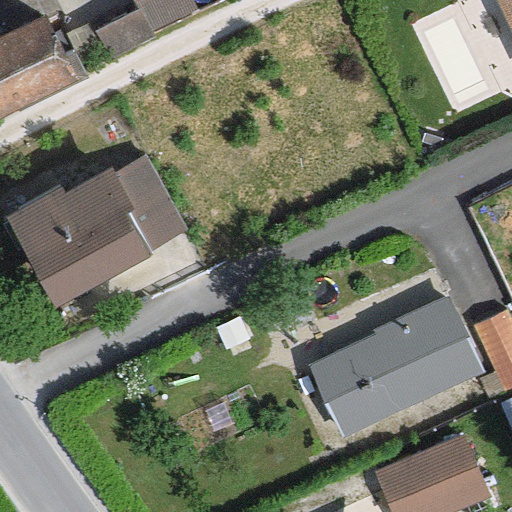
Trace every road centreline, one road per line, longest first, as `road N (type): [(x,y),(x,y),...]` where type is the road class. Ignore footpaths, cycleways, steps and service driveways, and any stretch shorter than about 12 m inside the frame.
road 1 (residential): [(0,397),(511,149)]
road 2 (residential): [(0,136),(269,0)]
road 3 (residential): [(0,410),(71,511)]
